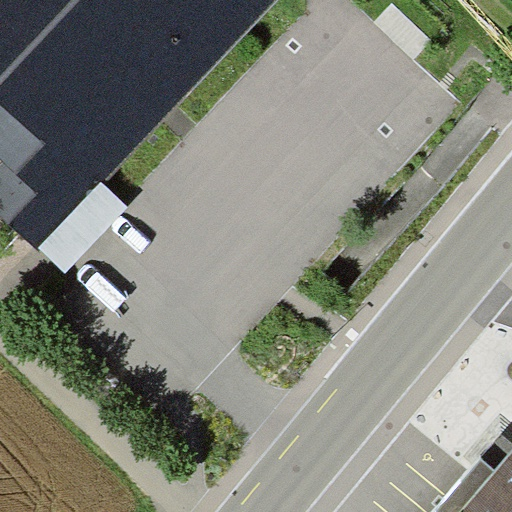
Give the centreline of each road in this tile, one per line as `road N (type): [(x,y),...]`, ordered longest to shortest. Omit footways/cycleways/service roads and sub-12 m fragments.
road 1 (tertiary): [(461,268),(262,511)]
road 2 (track): [(203,511),(0,327)]
